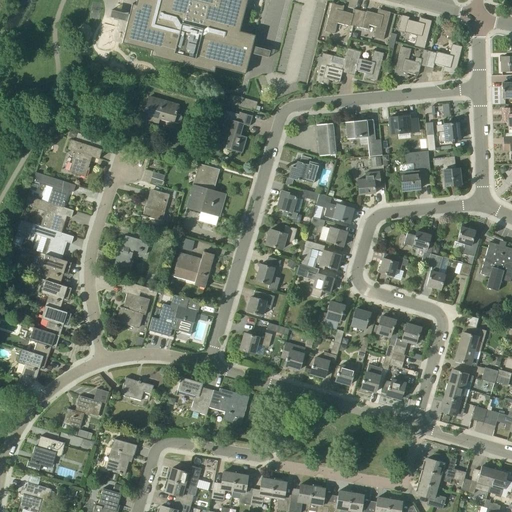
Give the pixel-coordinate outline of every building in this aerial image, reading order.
[(136,0),(135,5),(132,4),(129,15),(128,22),(127,22),(122,43),(152,51),(151,54),(150,56),(214,72),(215,68),(215,67),(245,75),(247,67),(250,54),(251,53),(252,47),(252,46),(255,36),(255,35),(239,31),(247,0),(136,0)] [(356,26),(360,11),(353,9),(352,14),(341,11),(342,6),(332,4),(324,31),(334,34),(337,23),(350,26),(350,25),(356,26)] [(373,38),(383,40),(390,12),(380,10),(378,14),(366,11),(366,12),(360,11),(356,26),(368,29),(369,25),(376,27),(373,38)] [(414,46),(424,48),(432,21),(421,18),(420,23),(409,20),(409,17),(402,15),(398,31),(405,33),(405,32),(417,35),(414,46)] [(391,34),(388,47),(393,49),(396,35),(391,34)] [(263,48),(255,45),(253,52),(270,57),(273,46),(264,44),(263,48)] [(309,82),(315,46),(304,44),(299,80),(309,82)] [(430,52),(426,67),(433,69),(434,64),(445,67),(444,72),(455,75),(462,47),(452,44),(449,55),(437,52),(436,53),(430,52)] [(416,57),(415,62),(408,60),(411,49),(401,47),(394,74),(405,77),(406,72),(418,76),(420,66),(426,67),(430,52),(424,50),(422,59),(416,57)] [(348,74),(354,50),(347,49),(343,65),(337,64),(331,62),(333,56),(323,54),(322,57),(319,67),(316,81),(326,84),(328,79),(340,82),(342,73),(348,74)] [(377,81),(384,53),(374,51),(371,62),(359,59),(361,52),(354,50),(348,74),(355,76),(356,71),(367,74),(366,79),(377,81)] [(511,51),(508,52),(508,57),(501,57),(501,72),(511,71),(511,51)] [(502,99),(511,98),(511,83),(502,83),(502,99)] [(252,111),(252,110),(255,110),(257,102),(230,95),(228,104),(252,111)] [(152,116),(159,118),(173,123),(178,105),(149,97),(143,119),(151,121),(152,116)] [(508,129),(511,129),(511,108),(502,109),(503,122),(508,121),(508,129)] [(252,116),(239,112),(239,114),(226,111),(224,119),(226,120),(222,133),(229,136),(225,148),(241,153),(246,137),(240,136),(243,124),(249,126),(252,116)] [(390,135),(419,131),(417,118),(409,119),(409,116),(388,118),(390,135)] [(381,140),(375,140),(373,120),(345,122),(347,139),(368,137),(369,156),(382,156),(381,140)] [(446,141),(459,140),(458,131),(459,131),(459,129),(458,129),(458,123),(444,124),(444,125),(436,125),(437,132),(439,132),(440,142),(446,141)] [(319,156),(335,155),(332,124),(316,125),(319,156)] [(435,150),(434,135),(426,135),(428,151),(435,150)] [(510,160),(511,159),(511,137),(503,138),(503,151),(509,151),(510,160)] [(76,152),(69,172),(85,177),(88,170),(89,170),(90,168),(88,168),(92,157),(99,159),(102,150),(71,140),(68,149),(76,152)] [(420,189),(418,170),(430,169),(428,151),(405,154),(406,164),(413,163),(414,172),(400,174),(402,191),(413,190),(413,188),(419,187),(419,189),(420,189)] [(372,167),(381,166),(380,156),(371,157),(372,167)] [(434,166),(442,166),(445,187),(461,185),(459,169),(456,169),(454,157),(433,159),(434,166)] [(310,162),(309,165),(298,162),(296,168),(292,167),(289,178),(299,181),(300,179),(312,183),(317,164),(310,162)] [(226,194),(211,190),(217,169),(199,164),(193,184),(186,207),(188,208),(188,207),(218,217),(221,208),(226,194)] [(73,192),(76,185),(36,172),(33,182),(52,188),(48,202),(64,208),(69,191),(73,192)] [(152,178),(163,181),(165,175),(153,172),(152,178)] [(366,180),(357,180),(359,195),(375,194),(374,184),(380,184),(379,172),(366,173),(366,180)] [(161,187),(163,181),(152,178),(150,184),(161,187)] [(161,221),(169,195),(152,190),(147,208),(145,207),(143,215),(141,215),(141,216),(149,219),(149,218),(162,222),(162,221),(161,221)] [(317,202),(319,194),(304,190),(301,197),(317,202)] [(281,198),(280,198),(277,208),(276,207),(276,208),(284,210),(283,215),(295,218),(296,213),(292,212),(296,197),(288,195),(289,193),(281,191),(283,192),(281,198)] [(337,204),(336,205),(330,203),(332,198),(319,194),(317,202),(316,205),(326,208),(324,216),(341,220),(341,221),(349,224),(353,209),(337,204)] [(64,208),(48,202),(33,198),(28,197),(25,205),(50,213),(45,228),(61,233),(67,216),(71,218),(74,211),(64,208)] [(325,221),(313,217),(311,224),(323,227),(325,221)] [(45,228),(33,224),(21,220),(15,238),(14,244),(19,246),(21,240),(22,237),(29,240),(31,233),(46,238),(41,255),(45,256),(46,255),(61,260),(67,242),(71,244),(74,237),(61,233),(45,228)] [(266,245),(282,250),(284,241),(293,243),(297,229),(285,226),(282,233),(270,230),(266,245)] [(475,231),(469,229),(461,227),(457,242),(464,244),(462,253),(474,257),(479,239),(473,237),(475,231)] [(335,244),(334,245),(342,247),(347,232),(330,228),(326,241),(335,244)] [(404,244),(412,247),(426,251),(431,235),(417,231),(415,236),(407,233),(404,244)] [(114,258),(116,259),(114,267),(122,269),(123,267),(130,269),(133,261),(131,260),(134,247),(139,248),(139,250),(146,252),(145,254),(146,254),(150,243),(152,243),(153,237),(150,236),(148,242),(125,236),(121,250),(119,249),(118,251),(116,250),(114,258)] [(192,240),(180,237),(179,243),(190,246),(192,240)] [(324,269),(325,266),(328,267),(328,268),(336,270),(340,256),(324,251),(325,246),(306,241),(299,264),(311,267),(307,266),(311,254),(317,256),(315,263),(320,264),(319,267),(324,269)] [(511,248),(489,242),(480,274),(489,277),(486,288),(498,291),(501,280),(510,282),(511,275),(511,248)] [(196,279),(194,285),(205,288),(214,255),(203,252),(201,259),(187,254),(186,259),(178,257),(173,275),(183,278),(184,276),(196,279)] [(427,266),(430,254),(425,252),(421,264),(427,266)] [(440,290),(445,275),(438,273),(443,257),(430,254),(427,266),(432,267),(426,286),(440,290)] [(71,263),(61,260),(46,255),(45,256),(41,268),(49,270),(46,280),(60,285),(63,274),(68,275),(71,263)] [(279,268),(281,261),(268,257),(266,266),(260,264),(255,281),(269,285),(268,288),(276,290),(280,278),(272,276),(275,266),(279,268)] [(400,269),(402,266),(406,267),(408,260),(396,257),(395,262),(383,258),(378,272),(394,277),(396,268),(400,269)] [(468,277),(472,266),(462,263),(459,274),(468,277)] [(318,269),(311,267),(299,264),(297,270),(309,273),(317,275),(317,274),(318,269)] [(313,287),(311,295),(320,297),(322,291),(329,293),(333,279),(317,274),(317,275),(313,287)] [(71,288),(60,285),(46,280),(42,293),(49,295),(45,306),(60,310),(63,299),(67,301),(71,288)] [(145,316),(150,300),(138,296),(139,292),(156,296),(157,290),(127,281),(123,292),(127,293),(123,308),(120,307),(119,308),(121,308),(117,321),(140,328),(143,315),(145,316)] [(271,310),(275,296),(255,291),(253,298),(251,297),(247,312),(263,316),(265,308),(271,310)] [(200,303),(191,300),(189,300),(187,306),(188,307),(188,309),(178,306),(177,308),(163,304),(155,332),(170,337),(172,328),(176,329),(179,319),(183,320),(183,321),(185,321),(185,320),(193,323),(192,326),(196,312),(198,312),(200,303)] [(325,322),(326,319),(339,322),(341,314),(342,314),(345,306),(330,302),(327,313),(315,310),(312,319),(325,322)] [(71,314),(60,310),(45,306),(42,318),(49,320),(45,332),(59,336),(63,325),(67,326),(71,314)] [(356,309),(351,326),(364,330),(367,321),(368,322),(370,313),(356,309)] [(381,339),(382,335),(390,337),(392,329),(393,329),(396,320),(381,316),(378,326),(376,325),(373,336),(381,339)] [(476,328),(479,319),(468,316),(465,325),(476,328)] [(267,323),(265,330),(277,333),(279,326),(267,323)] [(391,358),(403,362),(405,355),(404,355),(407,342),(415,344),(417,336),(418,336),(421,328),(407,324),(402,340),(397,339),(391,358)] [(487,331),(476,328),(465,325),(468,326),(465,334),(463,333),(459,347),(474,351),(477,341),(483,342),(487,331)] [(59,336),(45,332),(34,328),(30,341),(37,343),(33,353),(48,358),(51,346),(56,348),(59,336)] [(340,344),(344,331),(338,329),(334,342),(340,344)] [(267,334),(265,340),(244,334),(240,350),(254,354),(257,344),(268,347),(272,335),(267,334)] [(308,334),(305,346),(311,348),(314,336),(308,334)] [(363,337),(360,349),(366,351),(369,339),(363,337)] [(391,358),(397,339),(391,337),(385,357),(391,358)] [(299,371),(305,348),(285,342),(281,357),(286,359),(284,367),(299,371)] [(337,355),(340,344),(334,342),(331,354),(337,355)] [(472,358),(474,351),(459,347),(455,361),(476,367),(478,360),(472,358)] [(48,358),(33,353),(22,349),(18,362),(25,364),(22,375),(36,380),(39,368),(44,370),(48,358)] [(362,363),(366,351),(360,349),(356,361),(362,363)] [(324,378),(331,354),(324,352),(322,360),(315,358),(313,366),(312,366),(310,374),(324,378)] [(389,364),(391,358),(385,357),(382,368),(388,370),(390,364),(389,364)] [(401,368),(403,362),(391,358),(389,364),(390,364),(401,368)] [(350,385),(354,369),(341,365),(338,373),(337,373),(335,381),(350,385)] [(375,393),(382,368),(369,365),(364,381),(363,380),(361,389),(375,393)] [(496,377),(497,375),(498,371),(485,367),(483,373),(496,377)] [(497,375),(510,379),(511,373),(499,369),(498,371),(497,375)] [(472,382),(474,376),(452,370),(448,384),(464,389),(466,380),(472,382)] [(495,382),(496,377),(483,373),(481,379),(495,383),(495,382)] [(508,385),(510,379),(497,375),(496,377),(495,382),(508,385)] [(206,415),(208,407),(213,390),(213,391),(201,388),(203,384),(181,377),(177,390),(184,392),(188,393),(195,395),(190,411),(206,415)] [(138,381),(135,380),(125,378),(120,395),(141,401),(144,392),(151,394),(154,386),(140,382),(141,381),(139,380),(138,381)] [(384,386),(388,387),(386,396),(400,400),(405,383),(392,380),(391,382),(386,381),(384,386)] [(462,396),(464,389),(448,384),(444,397),(466,403),(468,397),(462,396)] [(242,420),(249,397),(242,395),(242,397),(232,394),(233,392),(220,388),(219,392),(213,390),(208,407),(225,412),(223,420),(235,423),(236,419),(242,420)] [(105,404),(106,402),(109,392),(97,389),(93,400),(79,396),(75,411),(67,409),(63,424),(80,429),(84,414),(97,418),(102,403),(105,404)] [(464,409),(466,403),(444,397),(440,411),(455,416),(458,407),(464,409)] [(477,421),(481,408),(475,406),(471,419),(477,421)] [(483,423),(487,410),(481,408),(477,421),(483,423)] [(489,425),(493,411),(487,410),(483,423),(489,425)] [(495,426),(499,413),(493,411),(489,425),(495,426)] [(142,435),(149,432),(146,426),(139,429),(142,435)] [(87,439),(89,432),(79,429),(77,436),(87,439)] [(27,467),(36,470),(39,471),(41,464),(51,467),(55,455),(61,457),(65,443),(40,436),(40,437),(41,437),(38,448),(35,447),(30,461),(28,461),(27,467)] [(92,448),(94,442),(83,439),(81,445),(92,448)] [(112,450),(106,470),(124,475),(130,454),(134,455),(137,445),(115,439),(112,449),(112,450)] [(466,472),(454,469),(457,459),(445,456),(443,463),(427,459),(424,471),(440,475),(451,478),(459,481),(463,482),(464,479),(466,472)] [(168,480),(185,485),(187,478),(198,481),(201,469),(190,466),(188,473),(172,468),(168,480)] [(474,469),(471,481),(468,492),(474,494),(475,489),(488,493),(490,486),(494,470),(481,466),(480,471),(474,469)] [(494,470),(490,486),(488,493),(501,496),(503,490),(507,474),(494,470)] [(451,478),(440,475),(424,471),(420,483),(437,487),(438,480),(449,483),(451,478)] [(233,491),(235,474),(223,472),(220,488),(213,487),(211,499),(223,501),(225,490),(233,491)] [(252,494),(245,492),(248,476),(235,474),(233,491),(240,492),(238,503),(250,505),(252,494)] [(259,495),(252,494),(250,505),(262,507),(263,496),(271,497),(274,480),(261,478),(259,495)] [(461,490),(468,492),(471,481),(464,479),(463,482),(459,481),(458,485),(462,486),(461,490)] [(168,480),(166,489),(165,492),(181,497),(179,503),(190,507),(193,496),(183,493),(185,485),(168,480)] [(283,499),(284,494),(286,483),(274,480),(271,497),(278,498),(277,509),(288,511),(290,500),(283,499)] [(51,491),(52,489),(28,482),(24,494),(23,494),(19,508),(31,511),(38,511),(42,501),(48,502),(48,500),(51,491)] [(434,495),(437,487),(420,483),(417,495),(433,499),(431,507),(442,510),(445,498),(434,495)] [(297,501),(290,500),(288,511),(292,511),(300,511),(302,502),(310,504),(312,487),(300,485),(297,501)] [(315,511),(327,511),(329,506),(322,505),(325,489),(312,487),(310,504),(317,505),(315,511)] [(68,496),(75,497),(76,491),(70,489),(68,496)] [(117,509),(121,494),(103,489),(99,503),(96,503),(93,511),(117,511),(118,510),(117,509)] [(336,508),(329,506),(327,511),(340,511),(341,509),(348,510),(351,493),(339,491),(336,508)] [(361,511),(363,495),(351,493),(348,510),(348,511),(361,511)] [(374,511),(387,511),(390,500),(377,498),(374,511)] [(483,507),(487,508),(499,511),(500,506),(488,503),(489,500),(485,499),(483,507)] [(400,511),(402,502),(390,500),(387,511),(416,511),(413,505),(408,508),(407,511),(400,511)] [(161,506),(159,511),(188,511),(190,507),(179,503),(177,510),(161,506)]
